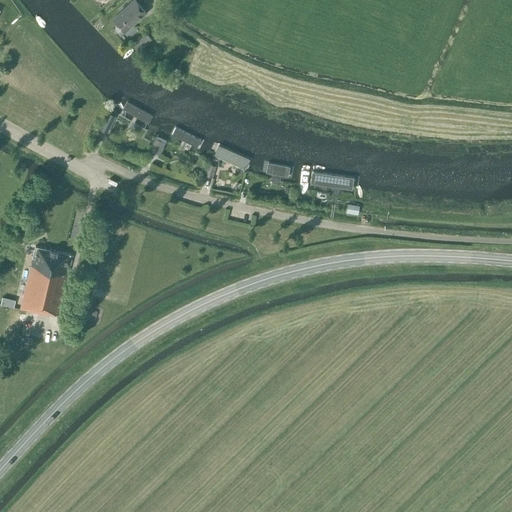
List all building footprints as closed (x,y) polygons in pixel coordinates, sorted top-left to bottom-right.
[(124,31),(146,12),(134,0),(133,0),(113,19),(124,31)] [(138,52),(152,38),(147,33),(133,47),(138,52)] [(122,97),(116,107),(149,125),(154,116),(122,97)] [(106,133),(114,116),(108,114),(100,130),(106,133)] [(174,125),(170,135),(199,149),(204,140),(174,125)] [(155,154),(161,141),(156,139),(150,151),(155,154)] [(217,144),(212,155),(247,170),(252,159),(217,144)] [(211,178),(215,167),(216,164),(210,162),(206,176),(211,178)] [(294,167),(264,162),(262,173),(292,179),(294,167)] [(310,170),(308,186),(357,193),(359,178),(310,170)] [(348,201),(347,211),(359,212),(360,202),(348,201)] [(69,265),(72,254),(35,246),(20,308),(47,315),(48,312),(58,314),(67,273),(66,273),(68,265),(69,265)]
